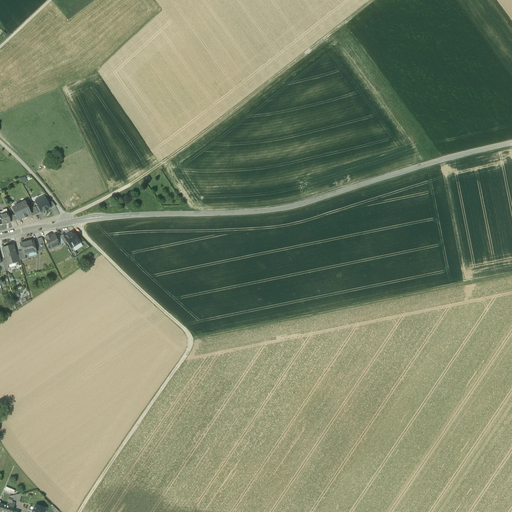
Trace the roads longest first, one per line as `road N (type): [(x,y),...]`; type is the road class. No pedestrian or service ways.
road 1 (tertiary): [(0,235),(93,217),(282,208),(511,142)]
road 2 (track): [(374,0),(188,145),(64,215)]
road 3 (track): [(80,511),(191,339),(77,220)]
road 4 (track): [(191,339),(511,274)]
